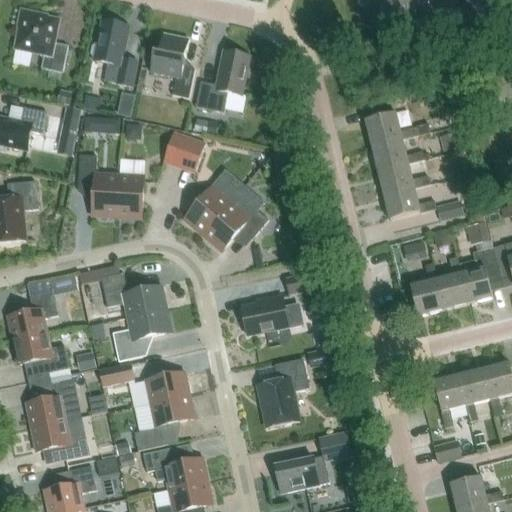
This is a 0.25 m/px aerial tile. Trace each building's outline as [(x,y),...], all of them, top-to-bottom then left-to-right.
[(413,0),(383,0),(384,21),(415,19),(415,20),(432,19),(431,9),(415,10),(413,0)] [(62,75),(63,75),(69,48),(55,45),(60,22),(38,17),(39,15),(21,11),(17,29),(20,29),(15,51),(44,57),(42,71),(49,72),(48,80),(61,83),(62,75)] [(430,32),(429,20),(402,21),(402,33),(430,32)] [(123,61),(129,29),(103,24),(95,63),(108,66),(105,83),(133,89),(138,64),(123,61)] [(184,69),(190,42),(164,37),(160,56),(155,55),(151,75),(177,80),(173,98),(189,101),(196,71),(184,69)] [(251,59),(224,54),(217,87),(201,84),(196,110),(225,115),(229,95),(243,98),(251,59)] [(73,95),(61,92),(57,105),(70,108),(73,95)] [(132,117),(135,97),(122,95),(119,115),(132,117)] [(67,109),(59,155),(73,157),(81,112),(67,109)] [(21,124),(0,119),(0,151),(6,153),(7,149),(27,153),(31,134),(43,136),(48,115),(24,110),(21,124)] [(429,126),(416,129),(400,133),(396,115),(366,122),(372,149),(402,141),(431,135),(429,126)] [(210,123),(197,121),(195,133),(207,135),(210,123)] [(164,165),(179,170),(191,139),(175,133),(164,165)] [(206,144),(191,139),(179,170),(195,176),(206,144)] [(402,141),(372,149),(378,173),(408,166),(424,162),(422,153),(406,157),(402,141)] [(454,154),(439,158),(441,167),(457,164),(454,154)] [(117,220),(120,178),(96,176),(98,159),(81,158),(79,190),(95,191),(93,219),(117,220)] [(408,166),(378,173),(384,198),(415,190),(430,187),(428,178),(412,181),(408,166)] [(120,178),(117,220),(142,222),(145,179),(120,178)] [(204,238),(239,197),(220,181),(185,222),(204,238)] [(0,245),(27,243),(23,214),(39,212),(36,184),(8,187),(9,200),(0,201),(0,245)] [(415,190),(384,198),(390,223),(420,215),(420,216),(436,212),(434,202),(418,206),(415,190)] [(269,223),(239,197),(204,238),(223,254),(235,240),(246,249),(269,223)] [(438,208),(441,223),(465,217),(461,203),(438,208)] [(471,229),(475,247),(490,243),(486,225),(471,229)] [(452,231),(434,236),(438,250),(455,245),(452,231)] [(425,244),(404,249),(408,264),(429,259),(425,244)] [(507,247),(494,250),(501,283),(511,280),(511,259),(510,260),(507,247)] [(461,275),(468,306),(493,300),(490,285),(501,283),(494,250),(474,255),(475,263),(460,267),(462,275),(461,275)] [(462,275),(460,267),(458,260),(451,262),(449,262),(453,277),(438,281),(436,282),(444,312),(468,306),(461,275),(462,275)] [(436,282),(438,281),(434,266),(425,268),(429,283),(411,288),(418,318),(444,312),(436,282)] [(129,296),(124,275),(101,280),(108,310),(125,306),(128,320),(168,312),(163,289),(129,296)] [(313,275),(287,281),(290,299),(317,293),(313,275)] [(76,281),(59,284),(62,297),(79,293),(76,281)] [(13,343),(48,336),(45,321),(59,318),(54,295),(30,300),(33,314),(8,319),(13,343)] [(289,329),(283,298),(267,302),(268,305),(242,310),(248,338),(289,329)] [(173,335),(168,312),(128,320),(130,332),(113,336),(119,364),(143,359),(139,342),(173,335)] [(13,343),(18,367),(43,362),(46,376),(70,371),(65,348),(51,351),(48,336),(13,343)] [(308,355),(311,370),(328,366),(324,351),(308,355)] [(78,358),(81,373),(97,369),(94,354),(78,358)] [(258,388),(267,431),(300,424),(294,395),(310,391),(304,362),(276,368),(279,383),(258,388)] [(100,371),(103,388),(135,381),(131,365),(100,371)] [(483,372),(490,402),(495,419),(503,417),(498,401),(511,397),(511,377),(509,365),(483,372)] [(458,379),(465,409),(470,425),(478,423),(474,407),(490,402),(483,372),(458,379)] [(191,398),(186,375),(146,384),(151,407),(191,398)] [(465,409),(458,379),(434,385),(446,431),(454,429),(450,413),(465,409)] [(54,401),(26,406),(31,430),(67,423),(64,408),(79,405),(74,382),(51,386),(54,401)] [(196,421),(191,398),(151,407),(156,431),(135,435),(139,454),(169,447),(164,427),(196,421)] [(67,423),(31,430),(36,454),(64,449),(67,463),(90,458),(85,435),(70,438),(67,423)] [(320,488),(320,486),(330,484),(325,463),(352,457),(347,433),(319,439),(324,459),(275,469),(281,496),(320,488)] [(487,445),(485,435),(475,437),(478,448),(487,445)] [(439,463),(463,458),(460,444),(436,449),(439,463)] [(118,458),(129,456),(127,447),(116,449),(118,458)] [(169,492),(209,484),(204,461),(177,467),(173,450),(144,456),(148,474),(156,473),(158,482),(166,480),(169,492)] [(120,458),(122,469),(136,467),(134,455),(120,458)] [(48,511),(77,511),(85,510),(82,496),(98,493),(93,469),(69,474),(72,488),(45,494),(48,511)] [(456,511),(460,511),(488,506),(504,503),(502,494),(485,498),(482,481),(451,487),(456,511)] [(189,511),(214,507),(209,484),(169,492),(172,507),(157,510),(157,511),(189,511)] [(366,500),(363,487),(346,491),(349,503),(366,500)]
